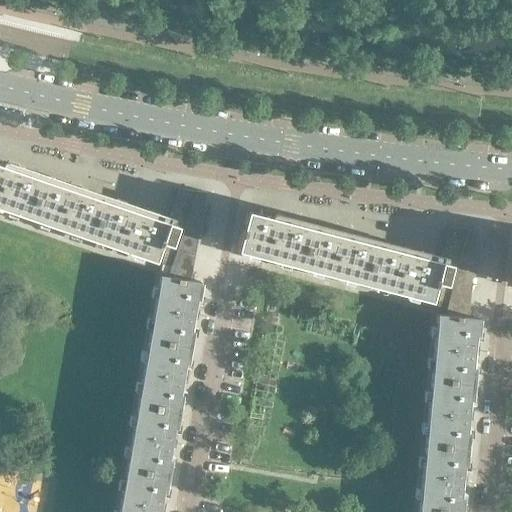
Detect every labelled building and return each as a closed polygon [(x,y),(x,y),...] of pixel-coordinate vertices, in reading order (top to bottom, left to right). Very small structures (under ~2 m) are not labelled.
[(0,207),(127,251),(154,260),(161,241),(170,245),(177,225),(184,227),(187,217),(171,212),(168,222),(140,212),(141,208),(132,205),(131,209),(77,191),(78,186),(70,183),(68,188),(15,169),(16,165),(7,162),(6,166),(0,164),(0,207)] [(195,252),(205,193),(197,191),(197,192),(179,189),(171,212),(187,217),(184,227),(177,225),(170,245),(161,241),(154,260),(184,270),(190,251),(195,252)] [(402,293),(402,294),(430,301),(435,281),(444,284),(449,263),(456,265),(459,255),(442,251),(440,261),(411,253),(412,249),(403,247),(402,251),(347,237),(348,232),(339,230),(338,234),(283,220),(284,216),(275,213),(274,218),(246,211),(235,250),(402,293)] [(470,290),(476,229),(467,229),(449,228),(442,251),(459,255),(456,265),(449,263),(444,284),(435,281),(430,301),(437,303),(436,314),(459,316),(467,289),(470,290)] [(195,310),(200,281),(159,274),(148,339),(188,346),(193,319),(197,320),(198,311),(195,310)] [(477,356),(478,347),(474,346),(476,319),(477,319),(477,318),(459,316),(436,314),(435,315),(436,315),(430,379),(470,383),(473,355),(477,356)] [(185,383),(187,374),(183,374),(188,346),(148,339),(136,403),(177,410),(182,383),(185,383)] [(471,420),(472,412),(472,411),(468,411),(470,383),(430,379),(424,444),(464,448),(467,420),(471,420)] [(176,439),(172,439),(177,410),(136,403),(125,467),(166,475),(171,448),(174,448),(176,439)] [(465,486),(466,477),(462,476),(464,448),(424,444),(418,509),(447,511),(458,511),(461,486),(465,486)] [(161,511),(162,511),(165,503),(161,503),(166,475),(125,467),(117,511),(159,511),(161,511)]
